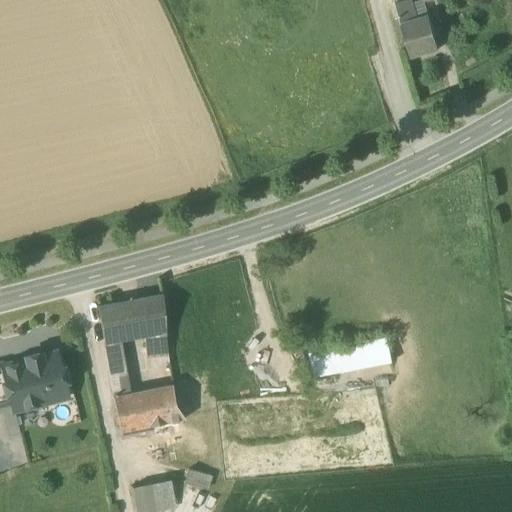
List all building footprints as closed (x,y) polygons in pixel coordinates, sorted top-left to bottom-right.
[(427,17),(423,2),(406,6),(410,22),(423,18),(427,17)] [(391,7),(404,60),(432,53),(423,18),(410,22),(406,6),(405,3),(391,7)] [(162,295),(136,299),(141,338),(144,337),(147,358),(168,356),(162,295)] [(129,340),(141,338),(136,299),(122,301),(129,340)] [(119,341),(129,340),(122,301),(95,306),(103,344),(119,341)] [(129,395),(119,341),(103,344),(113,398),(129,395)] [(336,352),(340,374),(375,367),(373,345),(336,352)] [(307,358),(312,379),(340,374),(336,352),(307,358)] [(11,403),(13,412),(67,398),(63,383),(66,382),(63,368),(60,369),(56,353),(41,357),(40,354),(25,358),(26,361),(3,367),(2,367),(11,403)] [(0,365),(0,405),(11,403),(2,367),(3,367),(3,365),(0,365)] [(113,398),(119,432),(184,420),(174,405),(172,386),(167,387),(166,382),(161,383),(162,389),(129,395),(113,398)] [(183,484),(207,490),(211,477),(188,470),(183,484)] [(131,488),(135,511),(145,511),(175,506),(170,481),(131,488)]
